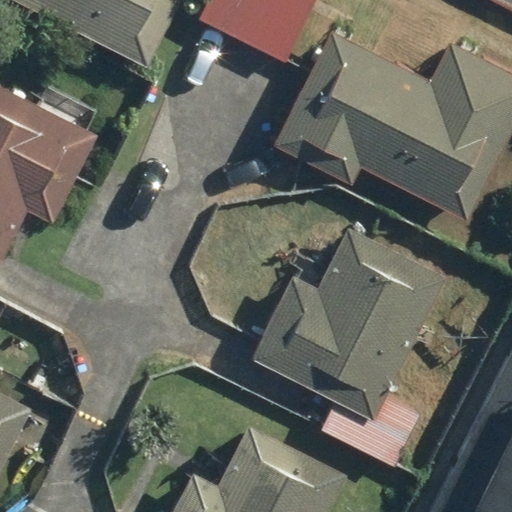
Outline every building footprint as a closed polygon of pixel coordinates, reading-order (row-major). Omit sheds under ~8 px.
[(176,6),(178,0),(25,0),(146,63),(176,6)] [(309,0),(196,0),(190,12),(276,60),(309,0)] [(329,22),(272,142),(348,182),(357,164),(462,219),(511,124),(511,67),(445,32),(425,72),(329,22)] [(0,265),(28,211),(51,223),(96,134),(84,128),(91,114),(39,87),(33,100),(0,82),(0,265)] [(305,252),(251,356),(334,399),(320,425),(396,465),(423,413),(387,395),(448,279),(347,226),(327,264),(305,252)] [(511,511),(511,336),(421,511),(511,511)] [(0,460),(29,403),(0,388),(0,460)] [(201,446),(169,511),(321,511),(344,470),(246,418),(225,458),(201,446)]
